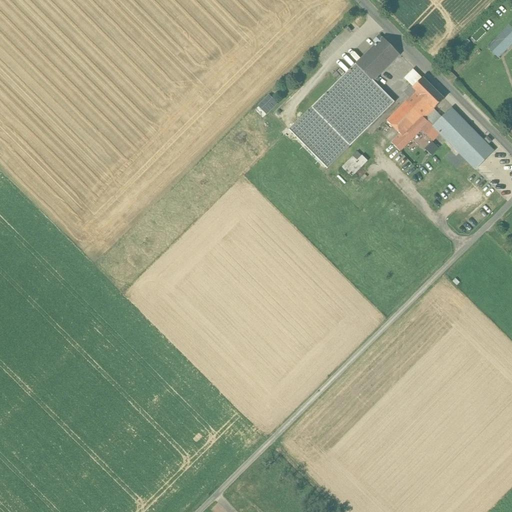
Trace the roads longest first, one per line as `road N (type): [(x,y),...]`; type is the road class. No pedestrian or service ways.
road 1 (unclassified): [(198,511),(511,200)]
road 2 (tertiary): [(361,0),(511,151)]
